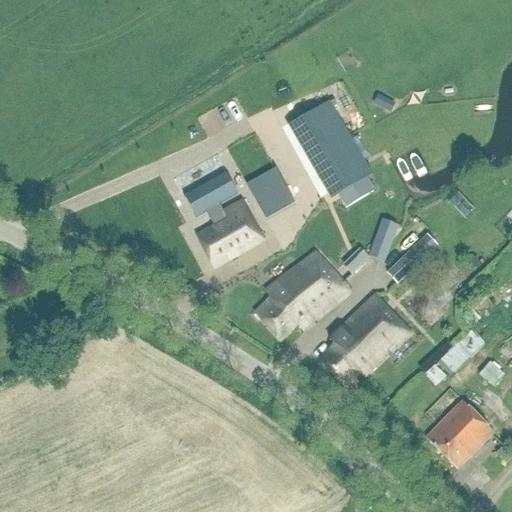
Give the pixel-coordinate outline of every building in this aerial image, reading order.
[(372,174),(330,101),(289,125),(331,198),(372,174)] [(215,267),(263,239),(242,202),(222,213),(217,206),(237,195),(224,173),(183,197),(195,218),(204,213),(213,228),(197,236),(215,267)] [(293,203),(280,180),(250,197),(263,220),(293,203)] [(396,286),(437,247),(427,235),(385,275),(396,286)] [(369,260),(359,249),(342,265),(352,276),(369,260)] [(255,312),(280,339),(296,324),(303,332),(350,289),(316,252),(269,295),(271,297),(255,312)] [(491,286),(503,297),(511,285),(511,267),(510,266),(491,286)] [(344,387),(359,372),(365,377),(387,357),(385,353),(392,346),(396,348),(410,335),(374,297),(328,340),(334,346),(318,361),(344,387)] [(461,369),(495,336),(479,319),(431,364),(446,379),(459,367),(461,369)] [(488,364),(502,376),(511,362),(511,360),(499,350),(488,364)] [(457,471),(493,433),(462,402),(425,440),(457,471)]
